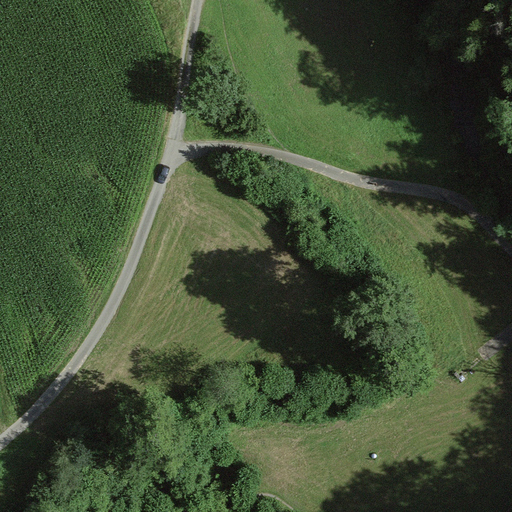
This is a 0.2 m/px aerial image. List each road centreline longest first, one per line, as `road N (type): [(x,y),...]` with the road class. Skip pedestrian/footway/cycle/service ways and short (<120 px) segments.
road 1 (track): [(0,442),(85,350),(126,276),(169,160),(197,0)]
road 2 (track): [(485,222),(458,201),(289,158)]
road 3 (track): [(169,160),(218,147),(289,158)]
